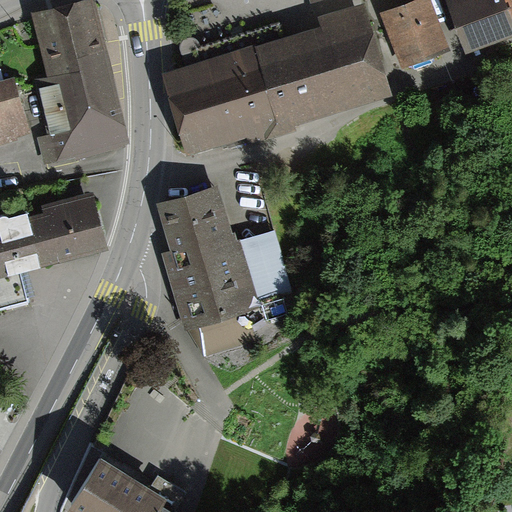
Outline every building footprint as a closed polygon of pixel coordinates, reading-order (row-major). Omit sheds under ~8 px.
[(125,140),(88,0),(37,14),(54,79),(36,83),(50,138),(40,140),(46,160),(125,140)] [(426,0),(423,0),(390,12),(408,62),(444,49),(426,0)] [(511,0),(451,0),(467,41),(511,24),(511,0)] [(168,76),(189,147),(381,90),(360,19),(168,76)] [(0,132),(22,126),(8,80),(0,82),(0,132)] [(230,250),(212,190),(161,206),(176,255),(167,258),(188,324),(199,321),(209,353),(245,342),(235,311),(288,294),(270,237),(230,250)] [(0,227),(0,306),(21,301),(13,269),(102,245),(90,203),(0,227)] [(65,509),(69,511),(176,511),(97,460),(65,509)]
